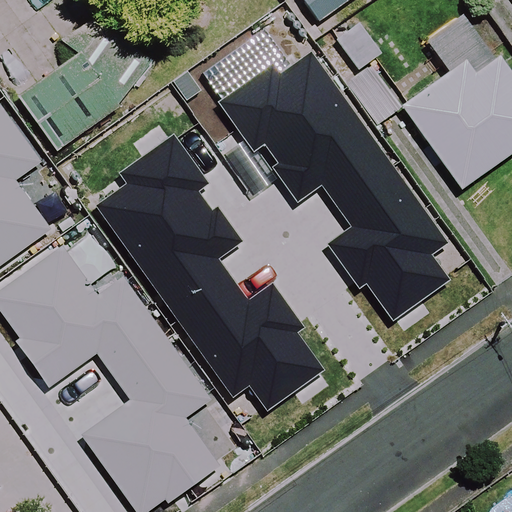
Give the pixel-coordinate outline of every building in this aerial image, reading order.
[(349,0),(297,0),(313,24),(349,0)] [(511,152),(511,81),(470,22),(430,50),(448,76),(401,109),(458,191),(511,152)] [(378,56),(353,24),(333,40),(358,72),(378,56)] [(147,84),(104,25),(13,91),(55,150),(147,84)] [(336,135),(296,74),(244,109),(283,169),(336,135)] [(0,239),(67,192),(7,108),(0,112),(0,239)] [(401,174),(370,125),(346,141),(377,189),(401,174)] [(364,279),(305,195),(190,277),(240,348),(311,298),(320,311),(364,279)] [(130,324),(104,287),(0,358),(0,375),(70,476),(140,426),(113,387),(130,375),(106,341),(130,324)]
